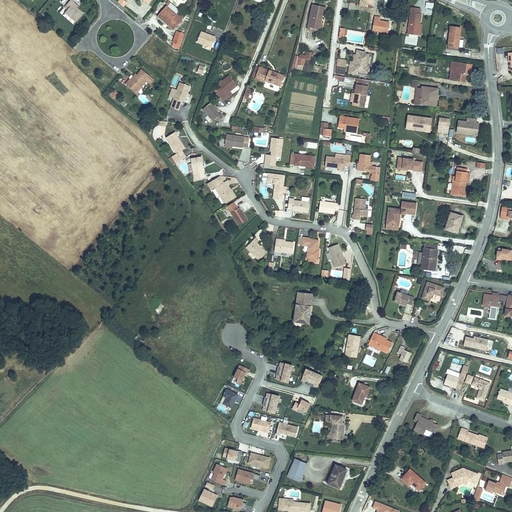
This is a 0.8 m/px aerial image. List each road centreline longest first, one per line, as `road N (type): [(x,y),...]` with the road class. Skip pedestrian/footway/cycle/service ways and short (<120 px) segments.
road 1 (residential): [(191,125),(241,173),(267,218),(347,236),(380,319),(438,334)]
road 2 (residential): [(236,336),(263,368),(235,424),(240,437),(279,447),(283,458),(257,511)]
road 3 (track): [(167,511),(44,487),(16,494),(0,511)]
road 4 (residential): [(464,280),(491,204),(496,125)]
road 5 (track): [(101,321),(0,426)]
road 6 (residential): [(108,14),(95,25),(94,46),(118,61),(139,42),(134,24),(113,13)]
road 7 (residential): [(354,511),(411,390)]
